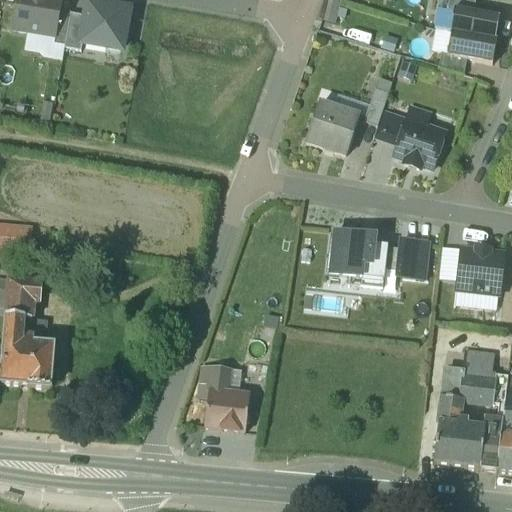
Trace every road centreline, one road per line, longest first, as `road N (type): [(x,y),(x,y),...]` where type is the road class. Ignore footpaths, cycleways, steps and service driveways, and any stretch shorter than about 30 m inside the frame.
road 1 (secondary): [(511,511),(152,479)]
road 2 (residential): [(152,479),(243,182)]
road 3 (track): [(243,182),(0,138)]
road 4 (residential): [(243,182),(457,217)]
road 5 (residential): [(243,182),(303,14)]
road 6 (secondary): [(152,479),(0,465)]
road 7 (residential): [(511,79),(457,217)]
